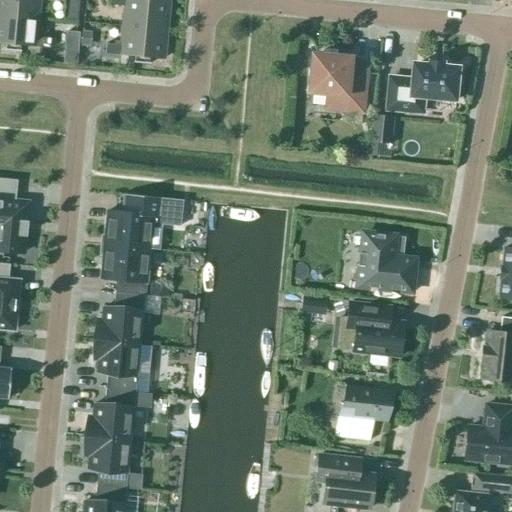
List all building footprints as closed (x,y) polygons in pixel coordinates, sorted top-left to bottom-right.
[(0,0),(0,14),(37,17),(38,0),(0,0)] [(64,0),(62,19),(76,21),(78,0),(64,0)] [(109,0),(109,5),(124,6),(123,26),(165,30),(168,0),(164,0),(109,0)] [(35,37),(37,17),(0,14),(0,43),(5,44),(5,49),(4,49),(4,50),(20,52),(20,50),(19,50),(19,45),(49,48),(50,38),(35,37)] [(162,59),(165,30),(123,26),(121,45),(105,43),(104,53),(134,56),(134,61),(133,61),(133,62),(148,64),(149,63),(148,63),(148,58),(162,59)] [(65,31),(63,50),(77,51),(79,32),(65,31)] [(81,31),(79,46),(90,47),(91,32),(89,32),(81,31)] [(354,58),(316,54),(312,92),(329,94),(328,109),(364,112),(367,72),(352,71),(354,58)] [(432,65),(416,64),(415,79),(390,77),(387,110),(424,113),(425,97),(457,100),(460,68),(444,66),(445,63),(432,61),(432,65)] [(375,116),(373,142),(379,142),(392,143),(395,117),(387,117),(375,116)] [(362,147),(361,157),(371,158),(372,155),(372,148),(369,148),(362,147)] [(0,251),(21,253),(23,234),(24,234),(25,233),(23,233),(24,224),(25,224),(26,223),(24,223),(26,203),(5,201),(7,182),(0,181),(0,251)] [(101,236),(100,242),(148,247),(151,225),(161,226),(161,224),(180,227),(182,207),(183,207),(184,202),(126,196),(124,213),(106,211),(103,236),(101,236)] [(357,265),(359,265),(356,286),(409,291),(409,293),(410,293),(413,271),(410,270),(411,261),(415,261),(415,260),(402,258),(404,237),(362,233),(360,253),(358,253),(357,265)] [(99,277),(114,279),(113,292),(143,295),(148,247),(100,242),(99,253),(101,253),(99,277)] [(500,279),(498,297),(511,298),(511,248),(503,248),(501,266),(500,266),(499,279),(500,279)] [(7,279),(8,265),(0,264),(0,328),(14,330),(18,280),(7,279)] [(149,281),(148,296),(149,296),(160,297),(167,297),(168,283),(149,281)] [(142,295),(143,296),(143,295),(113,292),(111,308),(101,307),(99,320),(94,320),(92,339),(137,343),(142,295)] [(325,316),(327,298),(301,295),(300,314),(325,316)] [(339,317),(335,349),(352,351),(399,356),(403,323),(388,321),(390,309),(390,307),(348,303),(347,311),(346,317),(339,317)] [(511,318),(500,317),(499,332),(486,331),(485,347),(482,347),(482,350),(484,350),(483,360),(481,360),(480,362),(483,362),(481,379),(511,381),(511,318)] [(132,392),(137,343),(92,339),(90,357),(95,358),(94,372),(104,373),(103,389),(132,392)] [(0,398),(7,399),(10,369),(0,367),(0,347),(0,346),(0,398)] [(344,385),(341,417),(348,418),(343,438),(368,441),(370,421),(386,423),(386,421),(389,391),(393,392),(393,390),(344,385)] [(89,417),(84,416),(82,436),(127,440),(132,392),(103,389),(101,404),(90,403),(89,417)] [(467,427),(464,459),(511,464),(511,456),(511,431),(510,431),(511,413),(511,407),(485,404),(483,421),(485,421),(485,428),(467,427)] [(122,488),(127,440),(82,436),(80,454),(85,455),(83,468),(94,469),(92,485),(122,488)] [(369,508),(373,475),(358,474),(359,460),(317,455),(315,481),(325,482),(322,503),(369,508)] [(511,476),(473,472),(471,490),(511,494),(511,476)] [(119,511),(122,488),(92,485),(91,501),(80,500),(78,511),(119,511)] [(454,492),(452,511),(486,511),(488,495),(487,495),(480,494),(454,492)]
